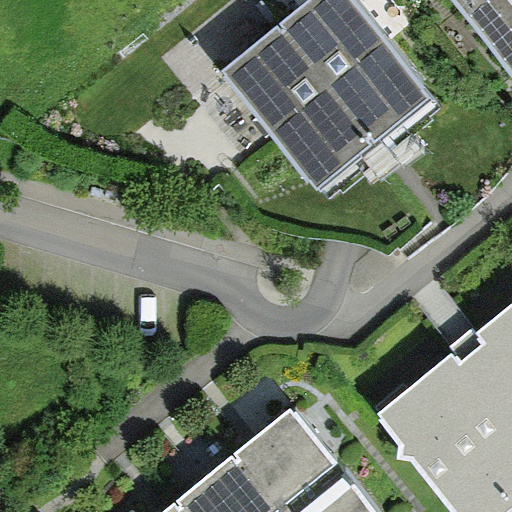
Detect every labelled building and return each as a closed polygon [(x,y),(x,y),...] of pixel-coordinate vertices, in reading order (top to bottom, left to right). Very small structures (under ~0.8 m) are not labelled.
[(363,0),(296,0),(280,13),(374,129),(431,83),(363,0)] [(511,0),(462,0),(511,61),(511,0)] [(280,13),(223,59),(317,175),(374,129),(280,13)] [(511,511),(511,311),(384,415),(462,511),(511,511)] [(279,511),(370,511),(292,415),(237,460),(279,511)] [(188,511),(279,511),(237,460),(182,505),(188,511)]
